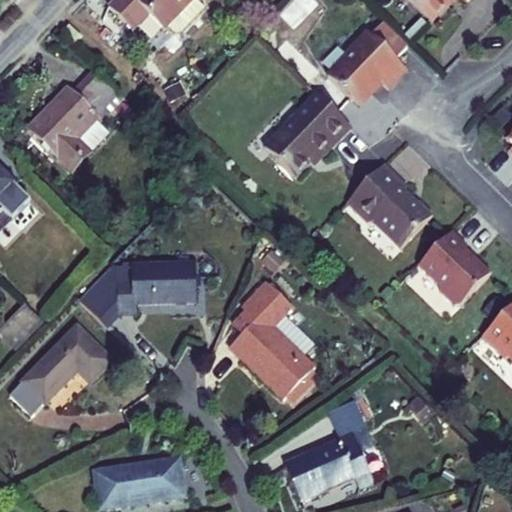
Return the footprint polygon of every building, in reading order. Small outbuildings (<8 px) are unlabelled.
[(140,4),(135,0),(118,0),(109,8),(132,32),(147,17),(137,7),(140,4)] [(173,24),(194,0),(135,0),(140,4),(137,7),(147,17),(164,32),(173,24)] [(205,11),(194,0),(173,24),(179,30),(185,31),(205,11)] [(461,0),(465,4),(469,0),(407,0),(431,23),(453,0),(461,0)] [(382,26),(370,38),(394,62),(407,49),(382,26)] [(370,38),(366,33),(349,51),(350,56),(328,78),(360,109),(371,97),(371,93),(379,85),(387,92),(406,73),(394,62),(370,38)] [(71,101),(99,128),(124,103),(97,76),(71,101)] [(186,97),(179,84),(164,92),(171,105),(186,97)] [(351,129),(317,96),(264,150),(294,180),(316,157),(320,161),(351,129)] [(109,138),(99,128),(71,101),(67,97),(31,134),(72,175),(109,138)] [(511,118),(511,117),(502,108),(489,121),(499,131),(511,118)] [(384,171),(348,208),(367,229),(376,228),(399,252),(432,220),(419,206),(412,206),(402,196),(405,193),(384,171)] [(0,199),(14,186),(0,172),(0,199)] [(28,200),(14,186),(0,199),(0,210),(8,219),(28,200)] [(443,239),(435,231),(424,242),(432,250),(443,239)] [(452,234),(418,269),(438,287),(439,294),(452,307),(461,307),(489,278),(464,254),(467,250),(452,234)] [(284,266),(272,254),(262,265),(274,276),(284,266)] [(78,305),(105,332),(118,318),(134,317),(135,307),(194,307),(193,270),(108,273),(78,305)] [(245,315),(269,290),(265,287),(241,311),(245,315)] [(291,312),(269,290),(245,315),(256,326),(242,340),(229,354),(241,365),(243,363),(262,381),(260,383),(283,405),(315,373),(303,362),(272,331),(282,321),(291,312)] [(508,309),(497,299),(485,311),(486,312),(483,315),(492,324),(495,321),(496,322),(508,309)] [(42,325),(24,307),(0,331),(0,337),(16,353),(42,325)] [(511,309),(484,339),(506,362),(509,359),(511,361),(511,309)] [(256,326),(245,315),(231,329),(242,340),(256,326)] [(313,351),(282,321),(272,331),(303,362),(313,351)] [(114,364),(78,330),(12,398),(34,419),(79,373),(93,386),(114,364)] [(424,427),(434,417),(418,399),(407,408),(424,427)] [(328,415),(340,443),(354,437),(366,431),(355,404),(328,415)] [(354,437),(340,443),(355,479),(360,489),(374,483),(354,437)] [(355,479),(340,443),(284,466),(299,502),(355,479)] [(120,511),(186,503),(181,464),(92,476),(96,511),(120,511)]
